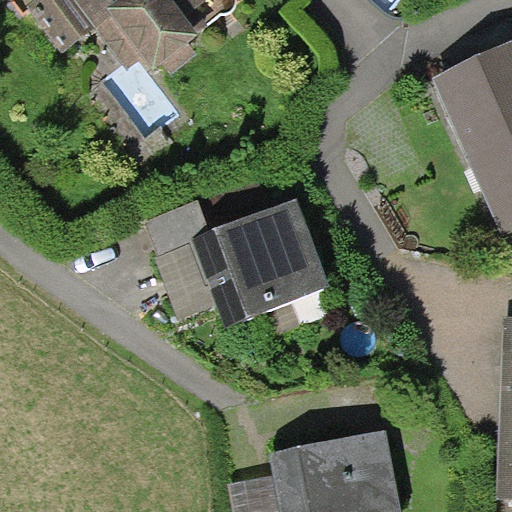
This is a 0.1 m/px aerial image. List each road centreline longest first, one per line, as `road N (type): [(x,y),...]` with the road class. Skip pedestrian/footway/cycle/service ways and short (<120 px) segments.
road 1 (residential): [(507,0),(454,11),(394,54),(344,99),(328,135),(335,169),(384,252),(464,331)]
road 2 (residential): [(221,408),(0,238)]
